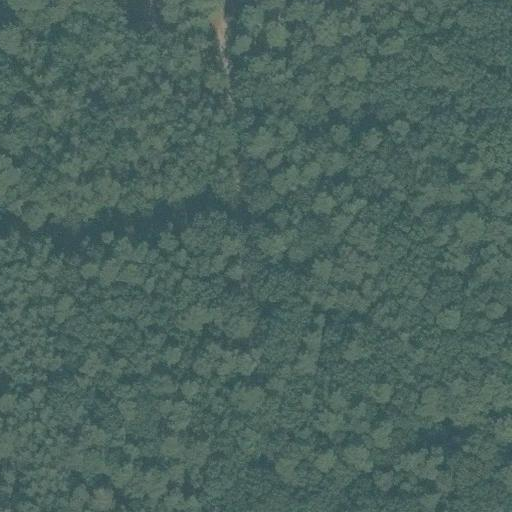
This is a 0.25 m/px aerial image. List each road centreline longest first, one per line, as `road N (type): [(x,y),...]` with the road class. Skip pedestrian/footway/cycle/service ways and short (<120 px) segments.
road 1 (track): [(280,499),(244,229)]
road 2 (track): [(511,421),(340,498),(280,499)]
road 3 (track): [(244,229),(218,8)]
road 4 (track): [(491,0),(511,192)]
road 5 (track): [(185,236),(55,250)]
